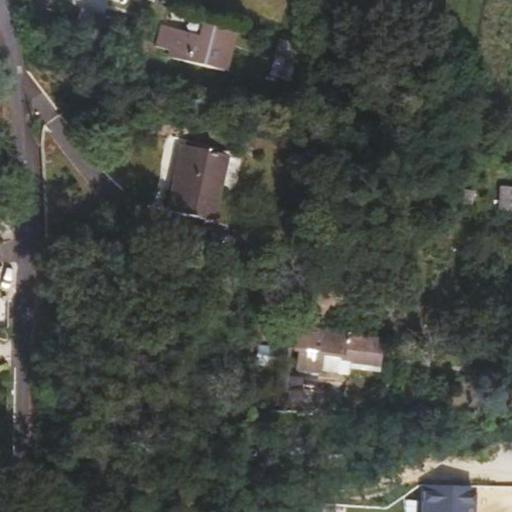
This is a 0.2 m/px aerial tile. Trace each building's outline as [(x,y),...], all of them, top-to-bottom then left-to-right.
[(70,34),(97,41),(103,16),(77,9),(70,34)] [(167,51),(166,58),(228,73),(238,38),(205,27),(201,39),(158,26),(153,46),(167,51)] [(276,41),(271,58),(270,58),(264,77),(285,82),(290,63),(286,62),(291,45),(276,41)] [(167,178),(161,207),(208,218),(222,158),(179,147),(171,179),(167,178)] [(511,189),(498,188),(496,209),(511,210),(511,189)] [(459,191),(456,204),(470,207),(472,193),(459,191)] [(207,224),(208,218),(161,207),(159,212),(207,224)] [(286,287),(285,307),(304,308),(306,289),(286,287)] [(375,342),(289,331),(286,349),(291,350),(287,372),(313,376),(313,373),(340,377),(341,370),(371,374),(372,368),(375,342)] [(280,352),(252,349),(249,368),(278,371),(280,352)] [(235,354),(221,353),(215,405),(230,405),(235,354)] [(275,387),(271,407),(287,408),(290,390),(275,387)] [(315,387),(315,405),(335,406),(336,387),(315,387)] [(471,511),(472,483),(417,489),(416,511),(471,511)]
